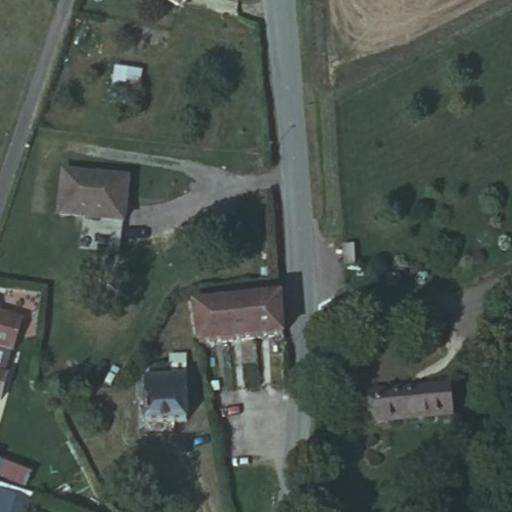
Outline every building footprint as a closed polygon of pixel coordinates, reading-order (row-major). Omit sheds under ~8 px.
[(150,0),(168,13),(175,0),(150,0)] [(129,177),(63,169),(58,209),(126,219),(129,177)] [(191,346),(282,337),(278,297),(188,306),(191,346)] [(0,391),(4,376),(0,374),(0,349),(11,354),(20,324),(0,317),(0,391)] [(168,320),(161,330),(171,337),(177,327),(168,320)] [(154,367),(139,367),(138,424),(182,424),(182,380),(154,381),(154,367)] [(379,399),(383,433),(455,424),(452,390),(379,399)] [(223,407),(212,410),(218,436),(229,434),(223,407)] [(0,491),(0,511),(15,511),(21,498),(0,491)]
